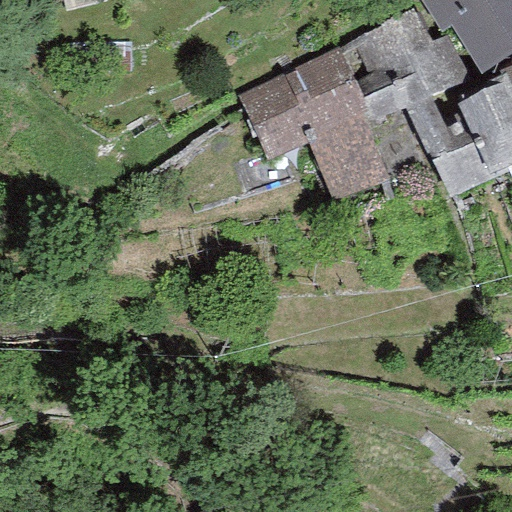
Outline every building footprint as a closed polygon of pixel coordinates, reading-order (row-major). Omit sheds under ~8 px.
[(511,55),(511,0),(420,0),(441,32),(450,26),(481,75),(511,55)] [(338,48),(371,120),(387,115),(404,108),(430,96),(470,79),(445,35),(432,43),(412,10),(358,38),(338,48)] [(338,48),(236,95),(267,161),(306,144),(334,204),(391,178),(365,122),(371,120),(338,48)] [(511,60),(499,69),(502,75),(511,94),(511,60)] [(511,94),(502,75),(482,84),(485,89),(456,103),(463,119),(446,128),(430,96),(404,108),(447,198),(511,166),(511,94)]
